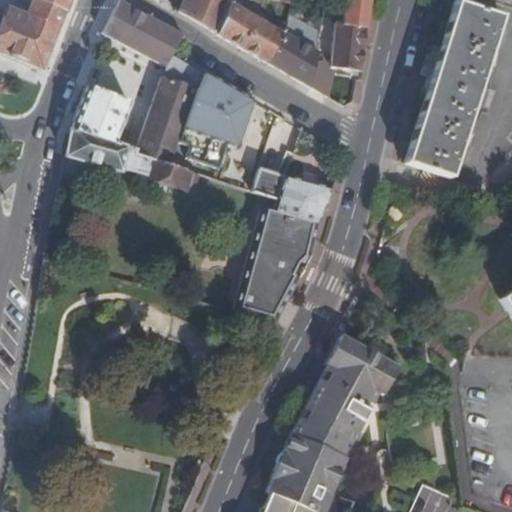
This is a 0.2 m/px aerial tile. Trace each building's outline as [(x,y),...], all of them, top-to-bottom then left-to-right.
[(68,0),(27,0),(28,1),(32,2),(33,3),(34,1),(64,13),(68,0)] [(165,66),(135,149),(134,154),(171,166),(198,90),(205,74),(172,55),(182,37),(118,0),(117,0),(101,32),(106,35),(165,66)] [(176,6),(176,11),(218,34),(231,3),(232,0),(184,0),(184,2),(176,6)] [(346,0),(344,18),(340,18),(339,24),(366,27),(369,0),(346,0)] [(511,5),(494,0),(456,0),(405,161),(482,187),(511,151),(511,5)] [(42,69),(64,13),(34,1),(33,3),(32,2),(26,16),(7,8),(1,22),(0,21),(0,52),(4,54),(42,69)] [(218,34),(268,62),(285,33),(287,26),(281,25),(280,31),(231,3),(218,34)] [(363,54),(366,27),(339,24),(340,18),(339,18),(335,17),(334,21),(337,22),(331,67),(361,71),(363,54)] [(268,62),(310,86),(315,63),(318,45),(314,45),(311,49),(285,33),(268,62)] [(310,86),(326,95),(336,74),(336,72),(325,70),(326,64),(315,63),(310,86)] [(71,129),(114,142),(130,101),(88,85),(76,115),(71,129)] [(67,148),(65,155),(121,170),(122,169),(193,191),(198,174),(191,172),(180,168),(176,167),(171,166),(134,154),(135,149),(114,142),(71,129),(67,148)] [(180,168),(191,172),(193,165),(182,161),(181,164),(180,168)] [(211,168),(209,178),(251,191),(252,191),(255,182),(211,168)] [(319,221),(333,189),(287,177),(260,169),(255,182),(252,191),(255,192),(278,200),(275,210),(275,211),(319,222),(319,221)] [(263,208),(234,311),(259,318),(275,322),(289,296),(288,295),(297,262),(306,263),(312,254),(319,222),(275,211),(263,208)] [(511,292),(502,299),(511,315),(511,292)] [(279,507),(290,511),(323,511),(348,457),(346,456),(380,392),(385,394),(400,365),(341,336),(327,362),(329,363),(294,430),(285,452),(283,451),(272,476),(273,477),(268,489),(272,491),(283,496),(279,507)] [(283,496),(272,491),(262,511),(290,511),(279,507),(283,496)]
